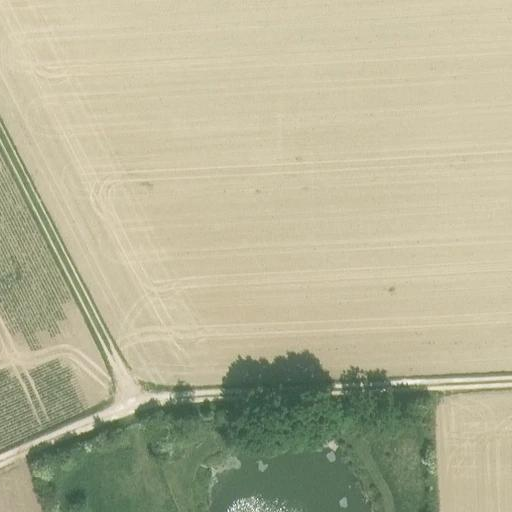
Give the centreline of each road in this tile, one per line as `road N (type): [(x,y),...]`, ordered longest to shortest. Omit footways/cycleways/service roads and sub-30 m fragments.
road 1 (track): [(511,383),(135,409),(0,464)]
road 2 (track): [(135,409),(0,136)]
